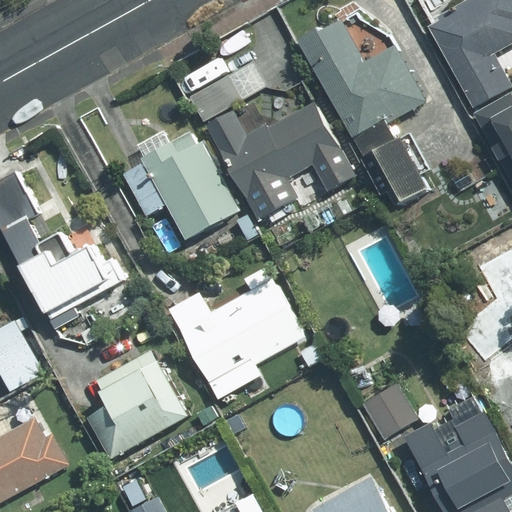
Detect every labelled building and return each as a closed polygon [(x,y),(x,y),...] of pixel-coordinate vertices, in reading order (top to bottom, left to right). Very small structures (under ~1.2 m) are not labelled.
[(445,21),(435,28),(479,107),(511,89),(511,79),(498,54),(511,46),(511,0),(474,0),(443,18),(445,21)] [(323,30),(303,41),(397,211),(435,190),(407,140),(402,142),(392,123),(430,102),(400,47),(370,64),(347,22),(325,34),(323,30)] [(257,62),(197,96),(210,120),(271,86),(257,62)] [(511,97),(480,114),(511,172),(511,97)] [(238,111),(211,127),(252,201),(285,182),(288,187),(298,181),(295,177),(344,150),(318,104),(273,129),(270,125),(251,135),(238,111)] [(243,211),(206,144),(201,147),(194,134),(174,145),(167,132),(143,146),(150,158),(147,160),(149,163),(128,175),(132,184),(126,188),(139,210),(145,207),(150,216),(171,203),(191,239),(243,211)] [(49,185),(17,202),(28,223),(60,205),(49,185)] [(27,266),(55,318),(126,281),(116,261),(108,265),(98,246),(78,257),(67,236),(61,235),(43,244),(41,249),(45,257),(27,266)] [(307,338),(275,280),(184,330),(216,389),(307,338)] [(47,373),(18,322),(0,332),(0,365),(14,391),(47,373)] [(327,359),(319,345),(305,352),(313,367),(327,359)] [(94,418),(116,458),(191,418),(155,353),(101,382),(115,407),(94,418)] [(400,384),(367,405),(388,439),(421,418),(400,384)] [(435,425),(411,438),(451,511),(511,511),(511,459),(478,398),(454,411),(459,420),(438,432),(435,425)] [(0,504),(72,465),(56,436),(49,439),(38,421),(0,441),(0,504)] [(393,511),(374,477),(317,510),(317,511),(393,511)] [(168,511),(162,498),(136,511),(168,511)]
